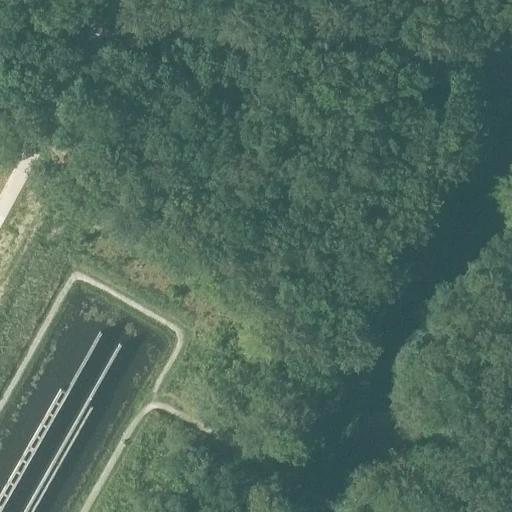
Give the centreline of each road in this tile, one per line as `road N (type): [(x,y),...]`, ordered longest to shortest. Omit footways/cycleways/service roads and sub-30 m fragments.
road 1 (unclassified): [(274,511),(511,56)]
road 2 (unclassified): [(0,17),(511,56)]
